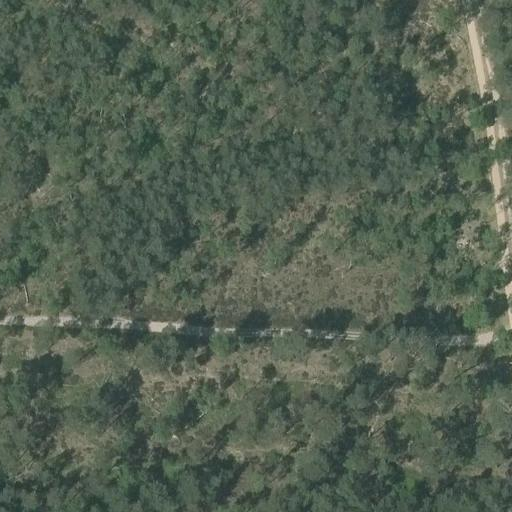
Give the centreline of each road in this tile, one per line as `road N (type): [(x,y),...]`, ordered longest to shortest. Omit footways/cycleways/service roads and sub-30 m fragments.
road 1 (track): [(0,319),(511,339)]
road 2 (track): [(511,262),(470,0)]
